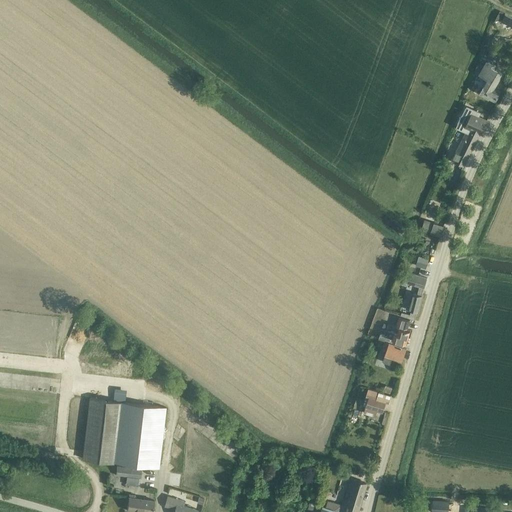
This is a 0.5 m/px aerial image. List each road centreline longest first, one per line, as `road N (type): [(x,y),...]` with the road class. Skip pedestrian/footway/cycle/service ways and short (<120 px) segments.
road 1 (residential): [(369,511),(458,201),(511,93)]
road 2 (unknown): [(92,511),(96,490),(62,428),(71,368)]
